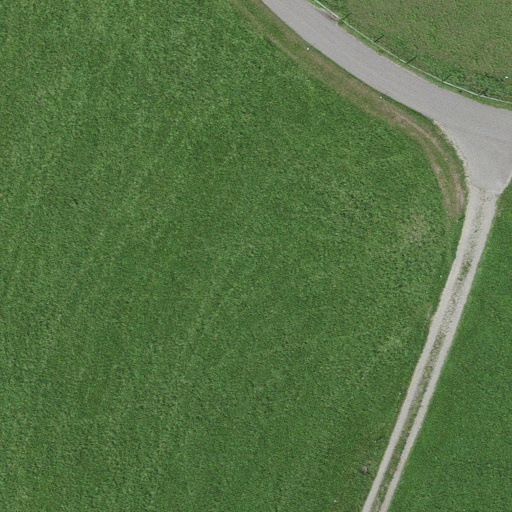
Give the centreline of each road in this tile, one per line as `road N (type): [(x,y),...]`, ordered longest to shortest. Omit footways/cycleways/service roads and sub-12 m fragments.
road 1 (track): [(509,146),(381,511)]
road 2 (track): [(281,0),(373,71),(511,145)]
